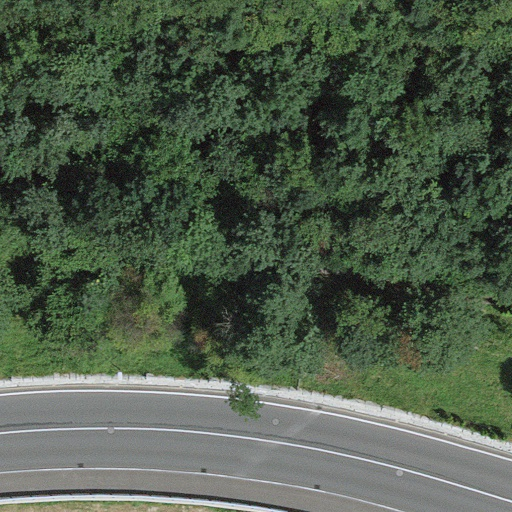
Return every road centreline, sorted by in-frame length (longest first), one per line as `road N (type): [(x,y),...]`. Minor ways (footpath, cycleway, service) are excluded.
road 1 (secondary): [(511,501),(275,441),(145,429),(0,434)]
road 2 (residential): [(0,224),(393,267),(511,288)]
